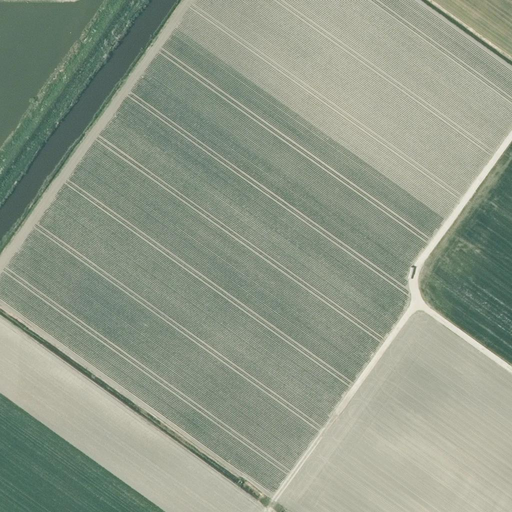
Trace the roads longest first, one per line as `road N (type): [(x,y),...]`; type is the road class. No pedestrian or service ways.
road 1 (track): [(411,303),(413,271),(511,136)]
road 2 (track): [(337,405),(411,303)]
road 3 (track): [(511,374),(411,303)]
